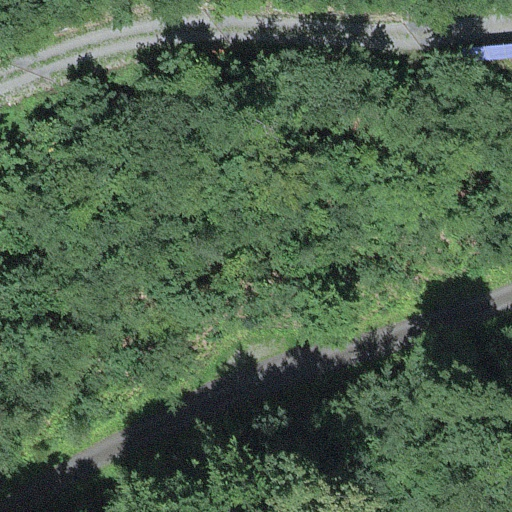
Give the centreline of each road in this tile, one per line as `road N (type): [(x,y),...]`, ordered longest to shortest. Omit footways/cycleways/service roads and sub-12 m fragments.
road 1 (unclassified): [(10,511),(123,439),(293,364),(511,299)]
road 2 (track): [(511,22),(386,33),(172,35),(0,85)]
